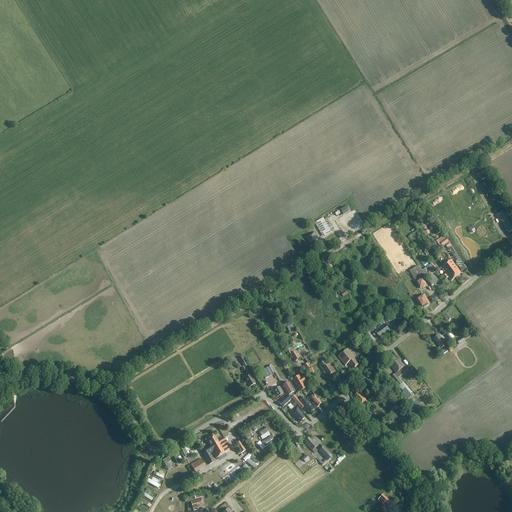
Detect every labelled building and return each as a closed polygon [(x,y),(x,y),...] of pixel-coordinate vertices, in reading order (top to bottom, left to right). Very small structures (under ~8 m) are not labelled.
[(495,189),(500,200),(504,198),(499,188),(495,189)] [(351,212),(347,206),(339,211),(343,217),(351,212)] [(511,231),(511,220),(506,210),(503,207),(495,212),(509,234),(511,231)] [(331,232),(323,218),(315,223),(323,237),(331,232)] [(315,233),(306,238),(310,244),(313,243),(317,249),(323,246),(315,233)] [(443,247),(446,246),(448,249),(451,247),(449,243),(445,238),(440,242),(443,247)] [(451,261),(446,264),(456,277),(461,274),(451,261)] [(332,263),(326,267),(329,271),(327,272),(332,281),(340,276),(332,263)] [(430,276),(437,271),(432,264),(421,271),(426,278),(430,275),(430,276)] [(446,264),(441,268),(446,275),(443,277),(445,280),(448,278),(451,281),(456,277),(446,264)] [(422,278),(421,277),(416,268),(413,269),(418,279),(415,280),(420,289),(422,288),(423,289),(425,288),(424,287),(426,285),(423,280),(424,280),(422,277),(422,278)] [(327,281),(322,283),(326,289),(331,286),(328,282),(327,281)] [(429,305),(424,295),(416,300),(422,309),(424,308),(424,309),(428,307),(428,306),(429,305)] [(375,331),(371,333),(373,335),(375,338),(378,336),(380,338),(390,331),(385,325),(382,328),(380,325),(377,328),(378,329),(375,332),(375,331)] [(465,341),(465,340),(475,333),(474,331),(472,332),(469,327),(465,330),(469,334),(457,341),(459,344),(465,341)] [(365,334),(365,335),(371,343),(375,340),(370,332),(369,331),(365,334)] [(445,335),(449,341),(455,337),(451,332),(448,334),(448,333),(445,335)] [(441,349),(443,348),(444,350),(440,353),(442,356),(450,350),(447,345),(446,345),(445,343),(446,342),(445,341),(443,341),(439,335),(433,339),(441,349)] [(306,355),(313,351),(309,345),(302,349),(306,355)] [(348,349),(338,357),(345,366),(348,363),(353,369),(359,365),(354,359),(355,358),(348,349)] [(290,355),(295,362),(299,359),(295,352),(290,355)] [(394,375),(391,377),(409,399),(413,396),(407,389),(404,385),(403,385),(402,384),(401,384),(397,379),(404,374),(401,370),(404,367),(399,360),(398,361),(394,357),(389,361),(392,365),(391,366),(393,368),(397,373),(394,375)] [(325,362),(320,365),(330,380),(337,375),(332,367),(331,368),(329,365),(328,366),(325,362)] [(270,376),(272,375),(268,367),(264,370),(269,377),(270,376)] [(244,368),(242,370),(245,376),(243,378),(249,388),(255,384),(249,374),(248,375),(244,368)] [(299,376),(292,380),(299,392),(306,388),(302,383),(300,379),(299,376)] [(288,382),(282,386),(287,396),(288,396),(291,399),(294,396),(292,393),(294,392),(288,382)] [(277,398),(280,396),(281,397),(284,395),(279,387),(273,391),(277,398)] [(358,393),(355,396),(358,399),(357,400),(361,405),(366,400),(362,395),(363,394),(360,391),(358,393)] [(286,395),(278,403),(282,408),(291,400),(286,395)] [(322,403),(313,395),(309,398),(318,407),(322,403)] [(294,396),(291,399),(301,410),(303,408),(309,415),(314,410),(305,399),(300,403),(295,396),(294,396)] [(297,407),(290,413),(294,419),(295,418),(296,419),(300,423),(305,418),(301,414),(302,413),(297,407)] [(206,441),(210,447),(201,452),(209,465),(214,462),(209,453),(212,452),(216,459),(220,457),(221,458),(223,457),(222,455),(229,451),(222,439),(219,441),(218,441),(215,436),(206,441)] [(306,441),(304,443),(311,451),(312,451),(314,453),(317,450),(315,448),(317,446),(314,442),(313,443),(309,438),(306,441)] [(240,441),(235,444),(240,453),(245,451),(240,441)] [(323,447),(319,451),(327,461),(333,457),(329,453),(323,447)] [(177,459),(174,460),(175,461),(170,464),(172,469),(180,465),(177,459)] [(191,465),(195,473),(206,467),(201,459),(191,465)] [(159,469),(156,474),(166,478),(169,474),(159,469)] [(155,479),(153,483),(163,487),(165,483),(155,479)] [(383,501),(389,507),(392,503),(386,498),(383,501)] [(201,500),(191,502),(192,507),(193,509),(200,507),(203,506),(201,500)]
